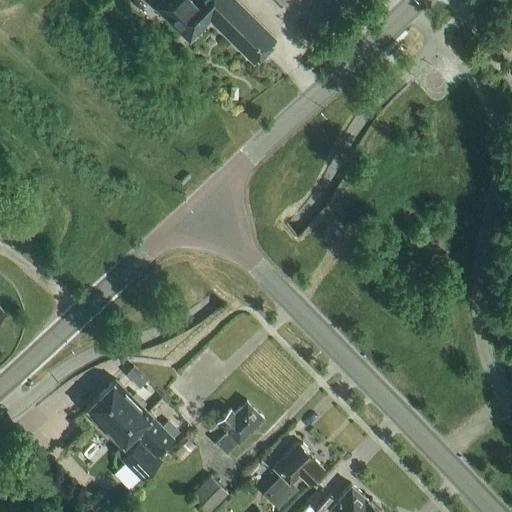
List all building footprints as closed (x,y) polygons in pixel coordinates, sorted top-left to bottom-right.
[(189,40),(210,19),(253,61),(275,39),(235,0),(196,0),(194,2),(191,0),(160,0),(155,6),(189,40)] [(136,363),(124,369),(133,385),(145,379),(136,363)] [(156,455),(174,438),(115,379),(84,409),(121,446),(128,452),(122,458),(141,478),(161,459),(156,455)] [(226,453),(237,441),(238,443),(263,418),(246,401),(234,413),(230,409),(217,422),(225,430),(214,442),(226,453)] [(300,475),(306,482),(321,468),(312,458),(313,457),(297,442),(273,467),(280,474),(262,492),(277,507),(295,489),(290,484),(300,475)] [(208,511),(227,492),(209,474),(190,494),(208,511)] [(370,500),(350,483),(335,500),(330,495),(314,511),(384,511),(379,508),(381,506),(372,498),(370,500)]
